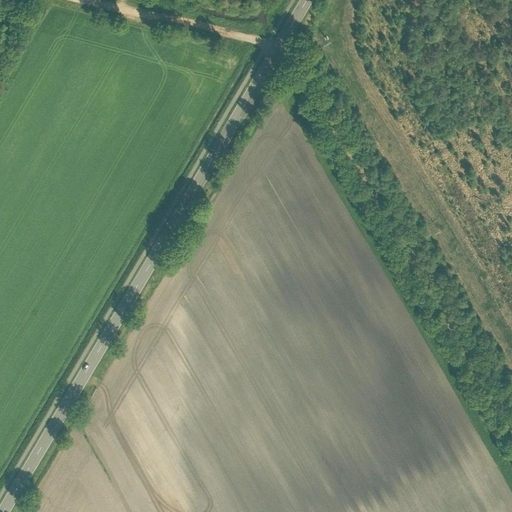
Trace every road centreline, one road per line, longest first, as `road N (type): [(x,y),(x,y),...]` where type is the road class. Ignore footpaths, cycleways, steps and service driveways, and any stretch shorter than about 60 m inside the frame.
road 1 (track): [(511,426),(282,40),(103,0)]
road 2 (tertiary): [(2,511),(306,0)]
